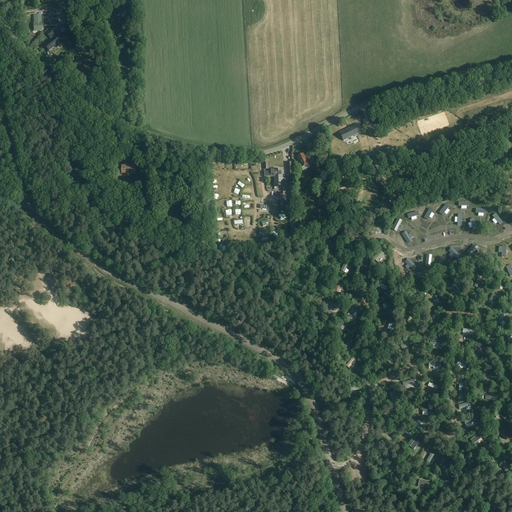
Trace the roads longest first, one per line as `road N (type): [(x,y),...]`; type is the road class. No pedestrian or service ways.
road 1 (unclassified): [(511,62),(373,100),(270,151),(203,150),(94,109),(51,77),(0,15)]
road 2 (unclassified): [(344,511),(296,377),(253,345),(97,263),(36,214),(0,95)]
